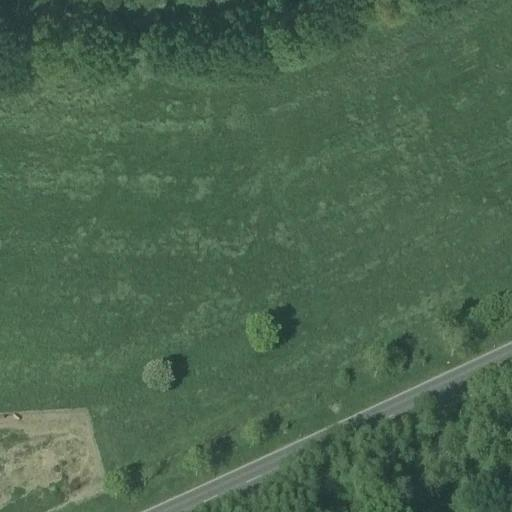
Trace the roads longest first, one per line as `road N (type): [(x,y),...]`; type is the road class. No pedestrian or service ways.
road 1 (primary): [(178,511),(511,359)]
road 2 (track): [(270,0),(213,21),(160,25),(0,19)]
